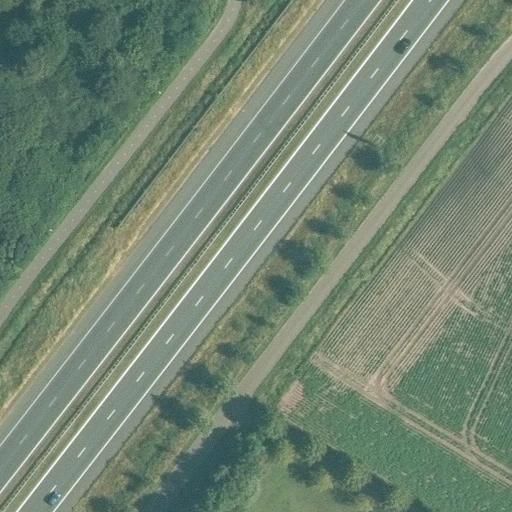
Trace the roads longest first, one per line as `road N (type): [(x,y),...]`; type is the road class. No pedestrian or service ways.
road 1 (motorway): [(40,511),(429,0)]
road 2 (motorway): [(362,0),(0,464)]
road 3 (unclassified): [(164,511),(511,48)]
